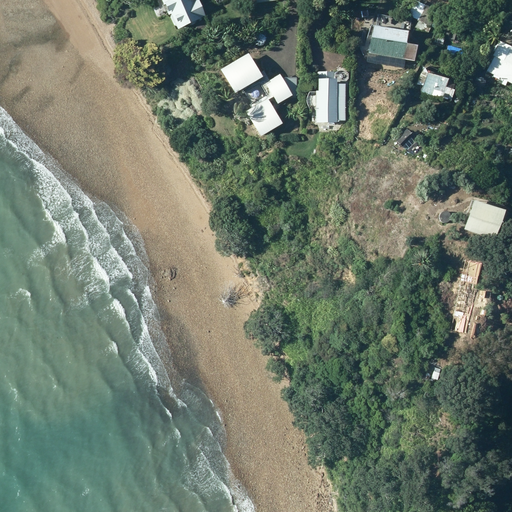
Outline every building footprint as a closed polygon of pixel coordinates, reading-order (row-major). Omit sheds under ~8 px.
[(158,0),(165,10),(166,10),(177,28),(204,13),(196,0),(158,0)] [(417,19),(424,4),(414,0),(407,15),(417,19)] [(428,26),(418,21),(415,26),(426,31),(428,26)] [(458,41),(461,24),(452,21),(448,39),(458,41)] [(370,24),(366,52),(412,59),(414,44),(402,42),(404,29),(370,24)] [(510,82),(511,78),(511,48),(496,40),(489,54),(491,55),(484,70),(510,82)] [(230,92),(258,75),(245,52),(217,69),(230,92)] [(419,66),(414,82),(420,84),(418,90),(422,92),(421,96),(434,100),(435,96),(450,100),(457,78),(419,66)] [(344,120),(342,82),(333,83),(332,70),(316,71),(316,76),(312,76),(313,89),(311,89),(313,121),(344,120)] [(263,83),(274,103),(286,95),(296,96),(295,79),(280,78),(277,74),(268,79),(268,80),(263,83)] [(264,98),(242,110),(256,135),(278,122),(264,98)] [(406,129),(394,140),(400,146),(400,145),(405,149),(413,141),(410,138),(413,136),(406,129)] [(504,210),(470,199),(460,228),(493,239),(496,229),(494,228),(500,213),(502,213),(504,210)]
